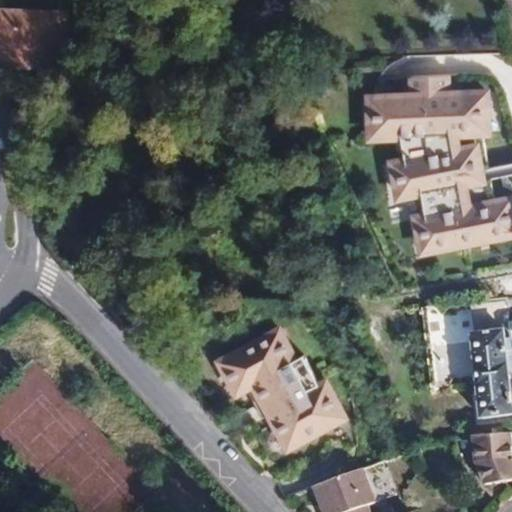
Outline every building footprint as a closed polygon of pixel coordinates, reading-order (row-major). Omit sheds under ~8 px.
[(65,20),(0,17),(0,21),(0,20),(0,44),(5,67),(63,68),(65,20)] [(452,77),(416,81),(418,94),(388,97),(370,99),(373,144),(412,141),(415,166),(396,167),(399,203),(427,198),(432,222),(419,225),(426,259),(511,245),(511,197),(476,204),(471,189),(492,185),(483,139),(496,139),(492,89),(454,93),(452,77)] [(511,164),(490,167),(491,177),(511,174),(511,164)] [(318,387),(284,320),(208,357),(232,406),(258,393),(289,454),(350,423),(329,382),(318,387)] [(474,335),(484,419),(511,415),(511,373),(511,374),(506,330),(474,335)] [(511,432),(474,437),(477,463),(486,486),(506,482),(511,481),(511,432)] [(362,469),(316,487),(322,504),(325,511),(368,511),(366,506),(375,503),(362,469)]
